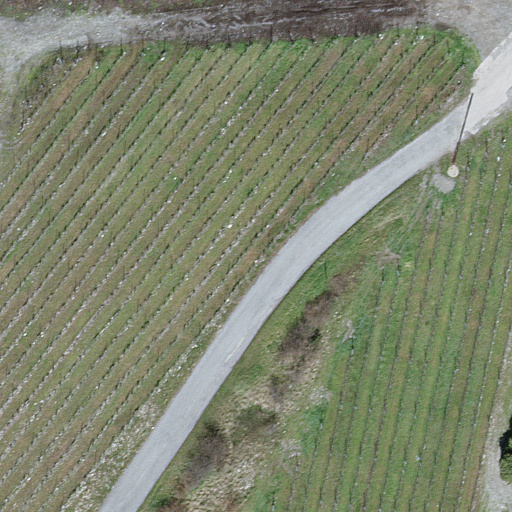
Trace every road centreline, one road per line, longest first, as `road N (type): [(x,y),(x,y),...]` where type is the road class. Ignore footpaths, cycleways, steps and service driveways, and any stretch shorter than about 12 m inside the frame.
road 1 (unclassified): [(511,87),(304,239),(116,511)]
road 2 (track): [(511,8),(0,36)]
